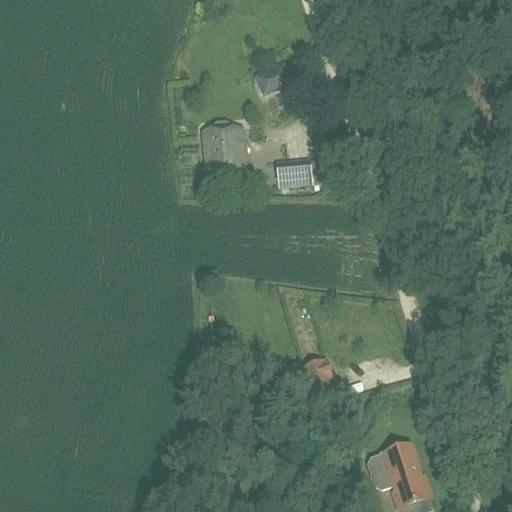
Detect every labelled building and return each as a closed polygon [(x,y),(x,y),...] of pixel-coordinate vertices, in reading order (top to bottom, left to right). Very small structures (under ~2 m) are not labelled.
[(282,68),(265,75),(273,94),(290,86),(282,68)] [(272,100),(281,118),(309,104),(300,86),(272,100)] [(212,131),(203,131),(206,178),(245,176),(242,129),(231,130),(226,125),(216,125),(212,131)] [(314,187),(311,161),(277,164),(279,191),(314,187)] [(314,408),(336,401),(330,383),(332,383),(326,363),(302,371),(304,377),(302,378),(307,394),(309,393),(314,408)] [(395,488),(395,489),(397,498),(395,499),(399,511),(431,501),(424,479),(422,480),(412,448),(385,456),(385,457),(373,461),(369,467),(376,489),(382,492),(395,488)]
